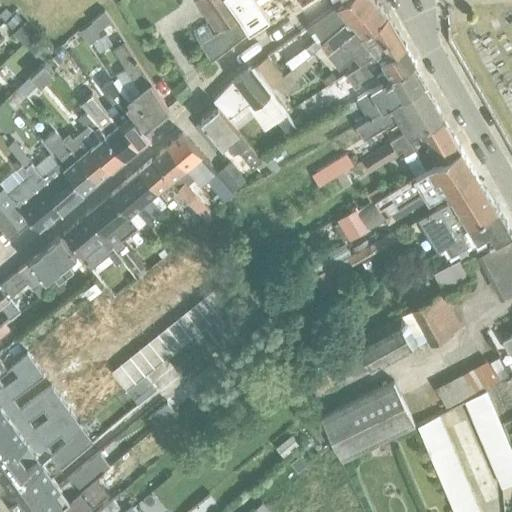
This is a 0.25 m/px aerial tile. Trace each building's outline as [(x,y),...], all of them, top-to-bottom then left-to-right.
[(196,0),(216,31),(239,17),(228,0),(196,0)] [(340,0),(337,3),(307,25),(311,31),(315,28),(321,37),(344,18),(349,20),(373,0),(340,0)] [(373,0),(349,20),(321,42),(322,44),(328,52),(358,27),(363,32),(388,11),(378,0),(373,0)] [(93,22),(82,29),(91,43),(102,36),(98,30),(112,20),(105,9),(92,20),(93,22)] [(358,27),(328,52),(340,66),(354,54),(361,62),(376,51),(382,58),(406,42),(400,32),(388,11),(363,32),(358,27)] [(214,32),(200,41),(212,60),(224,50),(236,41),(249,31),(239,17),(216,31),(214,32)] [(26,20),(14,32),(26,45),(37,33),(26,20)] [(207,22),(194,31),(200,41),(214,32),(207,22)] [(39,35),(28,45),(42,61),(54,50),(39,35)] [(316,37),(306,45),(312,52),(322,44),(321,42),(318,39),(316,37)] [(125,39),(113,47),(117,52),(125,65),(140,88),(128,98),(131,102),(127,104),(145,126),(169,106),(125,39)] [(361,62),(347,72),(355,85),(378,70),(384,80),(417,60),(406,42),(382,58),(376,51),(361,62)] [(306,45),(287,59),(293,67),(312,52),(306,45)] [(284,75),(275,82),(282,93),(298,81),(295,78),(318,58),(312,52),(293,67),(284,75)] [(268,53),(257,60),(274,83),(275,82),(284,75),(268,53)] [(45,60),(31,74),(39,83),(41,86),(55,72),(45,60)] [(384,80),(357,96),(369,115),(424,82),(417,60),(384,80)] [(234,78),(214,98),(218,102),(230,116),(247,103),(255,113),(265,128),(277,119),(287,111),(251,64),(234,78)] [(347,72),(338,78),(347,91),(355,85),(347,72)] [(31,74),(19,85),(27,95),(39,83),(31,74)] [(369,115),(356,123),(364,136),(398,116),(406,128),(410,134),(444,114),(424,82),(369,115)] [(19,85),(6,97),(16,109),(22,104),(20,102),(27,95),(19,85)] [(202,118),(195,124),(215,149),(222,143),(223,144),(230,139),(231,140),(227,145),(233,152),(239,150),(240,151),(241,151),(254,167),(264,158),(260,154),(238,126),(230,116),(218,102),(202,118)] [(247,103),(230,116),(238,126),(255,113),(247,103)] [(287,111),(277,119),(289,134),(299,126),(287,111)] [(396,135),(355,162),(359,169),(363,166),(367,172),(371,169),(372,170),(399,152),(399,151),(403,148),(406,153),(404,154),(414,172),(461,145),(444,114),(410,134),(406,128),(396,135)] [(182,131),(167,144),(195,177),(200,183),(203,186),(209,181),(225,199),(226,200),(234,193),(182,131)] [(167,144),(153,156),(182,191),(207,220),(215,214),(188,183),(195,177),(167,144)] [(380,184),(367,193),(370,198),(371,201),(375,198),(386,216),(389,221),(427,196),(429,199),(443,191),(442,189),(447,188),(452,196),(481,178),(461,145),(414,172),(384,190),(380,184)] [(346,151),(312,173),(320,185),(335,175),(338,173),(345,169),(353,163),(346,151)] [(153,156),(139,168),(169,202),(182,191),(153,156)] [(231,159),(218,169),(235,189),(246,179),(231,159)] [(139,168),(111,191),(137,225),(139,227),(169,202),(139,168)] [(452,196),(418,216),(426,228),(419,232),(425,242),(431,238),(438,249),(446,244),(458,236),(455,231),(498,205),(481,178),(452,196)] [(4,185),(0,189),(0,206),(20,230),(32,219),(4,185)] [(111,191),(87,211),(115,244),(137,225),(111,191)] [(357,207),(338,218),(350,238),(386,216),(375,198),(371,201),(359,209),(357,207)] [(458,236),(446,244),(452,253),(458,250),(465,245),(486,233),(491,244),(511,232),(511,230),(506,221),(507,220),(498,205),(455,231),(458,236)] [(0,206),(0,224),(10,238),(20,230),(0,206)] [(87,211),(64,231),(92,265),(109,253),(131,281),(137,276),(115,244),(87,211)] [(394,230),(313,275),(321,292),(340,281),(336,273),(353,263),(399,237),(394,230)] [(470,254),(463,258),(464,259),(469,267),(482,260),(501,296),(511,290),(511,232),(491,244),(470,254)] [(61,234),(45,246),(66,274),(82,261),(61,234)] [(465,245),(458,250),(462,257),(463,258),(470,254),(465,245)] [(45,246),(29,259),(46,279),(54,273),(59,279),(66,274),(45,246)] [(131,247),(122,253),(136,270),(145,264),(131,247)] [(462,257),(435,271),(444,289),(474,274),(469,267),(464,259),(463,258),(462,257)] [(26,261),(19,267),(28,279),(34,288),(40,294),(49,287),(51,285),(46,279),(29,259),(26,261)] [(0,282),(0,303),(1,303),(11,295),(21,287),(19,285),(28,279),(19,267),(0,282)] [(443,291),(339,346),(353,374),(370,366),(371,368),(413,346),(413,344),(427,337),(430,344),(454,330),(453,328),(461,324),(443,291)] [(246,293),(227,308),(248,335),(267,321),(246,293)] [(0,335),(11,328),(5,321),(0,325),(0,335)] [(206,326),(168,355),(181,374),(220,345),(206,326)] [(511,332),(502,338),(510,352),(511,350),(511,332)] [(488,357),(435,385),(447,406),(509,373),(499,355),(489,360),(488,357)] [(146,373),(127,388),(139,402),(157,387),(146,373)] [(394,378),(322,414),(325,422),(334,442),(342,459),(395,432),(416,422),(394,378)] [(405,399),(417,418),(423,414),(416,403),(428,396),(422,387),(405,399)] [(511,446),(487,387),(466,399),(502,485),(511,480),(511,446)] [(466,400),(443,409),(481,506),(501,498),(478,440),(481,439),(466,400)] [(168,401),(149,415),(156,425),(174,411),(175,411),(168,401)] [(481,511),(440,412),(418,423),(455,511),(481,511)] [(36,463),(5,488),(15,502),(53,471),(93,439),(81,425),(67,437),(42,458),(36,463)] [(292,433),(276,446),(284,455),(299,443),(292,433)] [(60,481),(22,511),(50,511),(61,503),(97,475),(111,463),(99,449),(60,481)] [(60,481),(53,471),(15,502),(22,511),(60,481)] [(61,503),(50,511),(83,511),(110,490),(97,475),(61,503)] [(112,511),(120,506),(113,496),(93,511),(112,511)] [(271,511),(263,501),(249,511),(271,511)]
